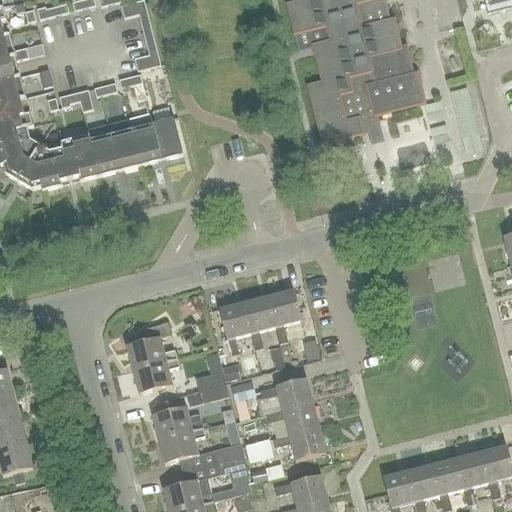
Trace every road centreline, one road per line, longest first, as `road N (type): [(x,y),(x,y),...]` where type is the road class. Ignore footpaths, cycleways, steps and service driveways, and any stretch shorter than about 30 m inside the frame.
road 1 (residential): [(74,303),(475,205)]
road 2 (residential): [(128,511),(74,303)]
